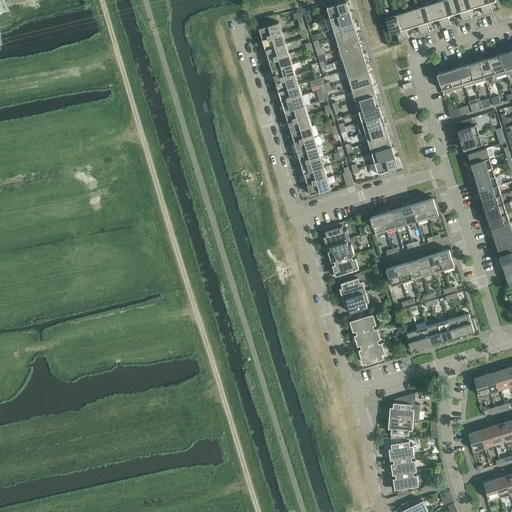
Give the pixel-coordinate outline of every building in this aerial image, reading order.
[(327,7),(330,18),(350,12),(346,0),(340,0),(334,1),(335,5),(327,7)] [(449,0),(443,0),(439,1),(446,26),(451,24),(448,16),(454,14),(449,0)] [(461,0),(449,0),(454,14),(460,12),(462,21),(467,19),(461,0)] [(472,0),(461,0),(467,19),(472,18),(469,9),(475,8),(472,0)] [(484,0),(472,0),(475,8),(481,6),(483,14),(488,13),(484,0)] [(496,0),(484,0),(488,13),(493,11),(490,3),(496,1),(496,0)] [(439,1),(428,5),(433,21),(439,19),(441,27),(446,26),(439,1)] [(428,5),(418,8),(425,32),(430,31),(427,22),(433,21),(428,5)] [(418,8),(407,11),(412,27),(418,25),(420,34),(425,32),(418,8)] [(407,11),(397,14),(404,39),(409,37),(406,29),(412,27),(407,11)] [(330,18),(333,28),(354,22),(350,12),(330,18)] [(404,39),(397,14),(386,18),(391,34),(397,32),(399,40),(404,39)] [(259,28),(263,39),(283,33),(279,22),(273,24),(271,17),(265,19),(267,26),(259,28)] [(333,28),(337,39),(357,32),(354,22),(333,28)] [(337,39),(340,49),(360,43),(357,32),(337,39)] [(263,39),(266,49),(286,43),(283,33),(263,39)] [(266,49),(269,60),(289,53),(286,43),(266,49)] [(340,49),(343,59),(363,53),(360,43),(340,49)] [(511,54),(511,51),(501,54),(506,73),(511,71),(511,54)] [(269,60),(272,70),(292,64),(289,53),(269,60)] [(343,59),(346,70),(366,63),(363,53),(343,59)] [(501,54),(490,58),(496,77),(506,73),(501,54)] [(479,61),(485,80),(487,84),(497,81),(496,77),(490,58),(479,61)] [(479,61),(469,64),(475,83),(485,80),(479,61)] [(346,70),(349,80),(370,74),(366,63),(346,70)] [(272,70),(275,80),(296,74),(292,64),(272,70)] [(469,64),(458,67),(464,86),(475,83),(469,64)] [(458,67),(448,71),(454,90),(464,86),(458,67)] [(454,90),(448,71),(437,74),(443,93),(454,90)] [(275,80),(279,91),(299,84),(296,74),(275,80)] [(349,80),(353,90),(373,84),(370,74),(349,80)] [(279,91),(282,101),(302,95),(299,84),(279,91)] [(353,90),(356,101),(376,95),(373,84),(353,90)] [(282,101),(285,111),(305,105),(302,95),(282,101)] [(356,101),(359,111),(379,105),(376,95),(356,101)] [(491,98),(493,105),(501,102),(499,96),(491,98)] [(470,105),(472,111),(480,109),(478,102),(470,105)] [(285,111),(288,122),(308,115),(305,105),(285,111)] [(359,111),(362,121),(382,115),(379,105),(359,111)] [(470,112),(467,105),(459,108),(462,114),(470,112)] [(449,111),(451,118),(462,114),(459,108),(449,111)] [(288,122),(291,132),(312,126),(308,115),(288,122)] [(361,133),(365,132),(386,125),(382,115),(362,121),(357,123),(361,133)] [(458,131),(461,140),(479,134),(476,125),(474,125),(472,118),(453,124),(455,132),(458,131)] [(365,132),(369,142),(389,136),(386,125),(365,132)] [(291,132),(295,142),(315,136),(312,126),(291,132)] [(502,126),(497,128),(501,141),(506,140),(502,126)] [(319,141),(319,143),(334,139),(332,132),(315,137),(315,136),(295,142),(298,153),(318,146),(316,142),(319,141)] [(479,134),(461,140),(464,150),(468,148),(469,153),(482,149),(480,145),(482,144),(479,134)] [(369,142),(372,152),(392,146),(389,136),(369,142)] [(298,153),(301,163),(321,157),(318,146),(298,153)] [(372,152),(375,163),(395,156),(392,146),(372,152)] [(482,149),(469,153),(468,153),(471,163),(490,157),(495,156),(492,146),(487,148),(482,149)] [(395,156),(375,163),(378,173),(399,167),(395,156)] [(301,163),(304,173),(324,167),(321,157),(301,163)] [(471,163),(474,172),(492,167),(490,157),(471,163)] [(304,173),(307,184),(328,177),(324,167),(304,173)] [(474,172),(477,182),(495,176),(492,167),(474,172)] [(349,170),(345,172),(343,173),(347,187),(354,185),(349,170)] [(477,182),(480,191),(498,185),(495,176),(477,182)] [(328,177),(307,184),(311,194),(331,188),(328,177)] [(480,191),(482,200),(501,194),(498,185),(480,191)] [(482,200),(485,209),(504,203),(501,194),(482,200)] [(433,198),(422,201),(428,218),(439,215),(433,198)] [(422,201),(412,204),(417,221),(428,218),(422,201)] [(485,209),(488,218),(507,213),(504,203),(485,209)] [(412,204),(402,207),(407,225),(417,221),(412,204)] [(402,207),(391,211),(397,228),(407,225),(402,207)] [(391,211),(381,214),(386,231),(397,228),(391,211)] [(488,218),(491,228),(510,222),(507,213),(488,218)] [(386,231),(381,214),(370,217),(376,234),(386,231)] [(491,228),(494,237),(511,231),(511,229),(510,222),(491,228)] [(330,247),(347,241),(350,240),(347,229),(344,230),(343,226),(339,227),(337,223),(321,228),(322,232),(325,232),(328,239),(325,239),(327,247),(330,247)] [(511,231),(494,237),(497,246),(511,241),(511,231)] [(334,261),(352,256),(355,255),(351,244),(348,245),(347,241),(330,247),(332,253),(329,254),(331,262),(334,261)] [(511,241),(497,246),(500,255),(511,251),(511,241)] [(449,249),(438,253),(444,270),(455,267),(449,249)] [(511,251),(500,255),(502,264),(511,261),(511,251)] [(438,253),(428,256),(433,273),(444,270),(438,253)] [(352,256),(334,261),(336,267),(333,268),(336,276),(359,269),(356,258),(353,259),(352,256)] [(428,256),(418,259),(423,276),(433,273),(428,256)] [(418,259),(407,262),(413,279),(423,276),(418,259)] [(511,261),(502,264),(505,274),(511,271),(511,261)] [(407,262),(397,265),(402,283),(413,279),(407,262)] [(402,283),(397,265),(386,269),(392,286),(402,283)] [(341,291),(343,298),(366,291),(363,281),(365,280),(366,278),(365,276),(363,275),(361,275),(360,273),(340,279),(344,290),(341,291)] [(407,283),(411,296),(418,293),(414,281),(407,283)] [(366,291),(343,298),(345,306),(348,305),(350,312),(368,307),(366,302),(369,302),(366,291)] [(469,313),(458,317),(463,334),(477,330),(474,318),(471,319),(469,313)] [(355,328),(357,334),(375,329),(373,325),(376,324),(373,314),(350,321),(352,329),(355,328)] [(458,317),(448,320),(453,337),(463,334),(458,317)] [(448,320),(438,323),(443,340),(453,337),(448,320)] [(438,323),(427,326),(432,343),(443,340),(438,323)] [(427,326),(417,329),(422,347),(432,343),(427,326)] [(360,342),(362,348),(379,343),(378,340),(381,339),(377,328),(375,329),(357,334),(354,335),(357,343),(360,342)] [(422,347),(417,329),(406,333),(411,350),(422,347)] [(379,343),(362,348),(359,349),(361,357),(364,356),(366,364),(384,358),(382,354),(385,353),(382,342),(379,343)] [(506,368),(495,372),(501,389),(511,386),(506,368)] [(495,372),(485,375),(490,392),(501,389),(495,372)] [(490,392),(485,375),(474,378),(480,395),(490,392)] [(389,417),(413,419),(419,420),(421,404),(415,404),(416,392),(394,399),(394,402),(393,410),(390,410),(389,417)] [(413,419),(389,417),(389,425),(392,425),(391,438),(405,438),(405,434),(409,434),(410,430),(413,430),(413,419)] [(511,425),(510,420),(500,423),(505,441),(511,438),(511,425)] [(500,423),(490,427),(495,444),(505,441),(500,423)] [(490,427),(479,430),(485,447),(495,444),(490,427)] [(485,447),(479,430),(469,433),(474,450),(485,447)] [(394,459),(411,457),(415,456),(413,445),(410,445),(409,441),(391,443),(392,451),(389,451),(391,460),(394,459)] [(393,474),(396,474),(414,471),(417,471),(415,460),(412,460),(411,457),(394,459),(395,466),(392,466),(393,474)] [(444,468),(438,470),(441,481),(447,480),(444,468)] [(414,471),(396,474),(397,481),(394,481),(395,489),(419,486),(417,475),(414,475),(414,471)] [(505,476),(495,479),(500,496),(510,493),(505,476)] [(500,496),(495,479),(484,482),(489,500),(500,496)] [(450,490),(440,494),(444,504),(454,501),(450,490)] [(423,500),(416,504),(414,500),(401,504),(404,509),(401,511),(402,511),(425,511),(426,511),(428,510),(423,500)] [(458,511),(454,502),(448,505),(450,511),(458,511)]
